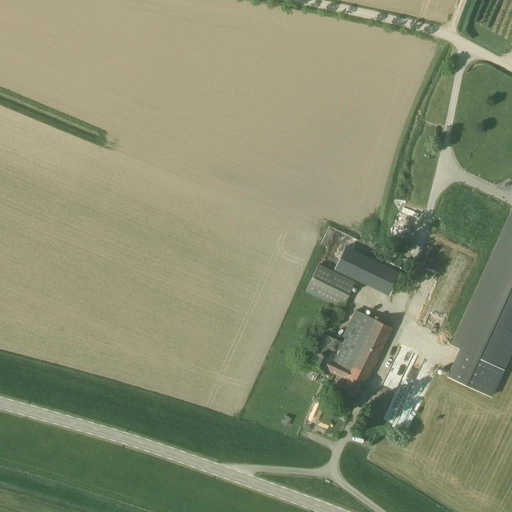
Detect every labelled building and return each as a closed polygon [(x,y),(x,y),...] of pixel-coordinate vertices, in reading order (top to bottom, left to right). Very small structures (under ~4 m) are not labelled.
[(396,215),(420,221),(423,209),(399,203),(396,215)] [(502,369),(511,347),(511,212),(452,345),(502,369)] [(418,227),(413,226),(412,227),(396,223),(393,236),(415,240),(418,227)] [(389,296),(400,272),(345,246),(334,270),(389,296)] [(342,308),(355,282),(318,264),(305,290),(342,308)] [(338,323),(343,311),(331,306),(319,331),(303,364),(329,376),(331,372),(342,378),(337,390),(339,391),(337,394),(349,400),(350,397),(354,399),(361,381),(366,383),(392,328),(355,310),(341,336),(345,338),(343,342),(329,336),(335,322),(338,323)] [(383,378),(370,415),(409,428),(423,389),(426,391),(427,390),(406,383),(407,380),(400,377),(398,383),(383,378)] [(288,427),(292,419),(284,415),(281,423),(288,427)]
